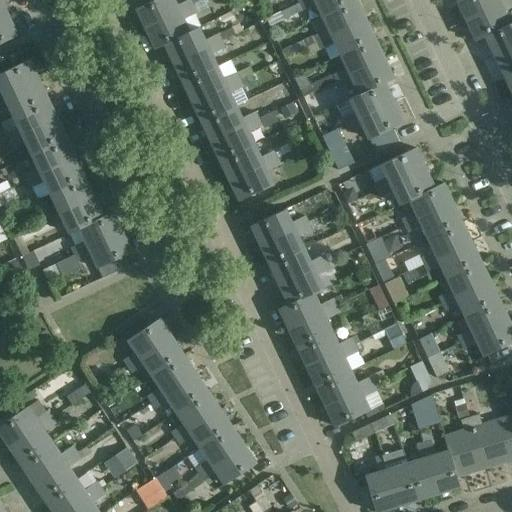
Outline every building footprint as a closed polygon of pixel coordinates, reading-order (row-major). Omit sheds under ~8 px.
[(188,0),(177,6),(173,0),(154,0),(136,9),(145,29),(193,6),(190,0),(188,0)] [(316,5),(322,17),(356,0),(306,0),(299,3),(281,12),(284,20),(316,5)] [(356,0),(322,17),(328,29),(315,35),(318,42),(366,20),(356,0)] [(466,21),(510,0),(459,0),(457,1),(466,21)] [(511,0),(510,0),(466,21),(476,41),(485,36),(510,24),(504,11),(511,7),(511,0)] [(203,1),(193,6),(197,13),(208,8),(205,1),(203,2),(203,1)] [(199,28),(198,27),(189,31),(183,20),(197,13),(193,6),(145,29),(155,48),(199,28)] [(0,19),(0,43),(17,36),(8,16),(0,19)] [(318,42),(321,49),(335,43),(341,56),(375,39),(366,20),(318,42)] [(495,56),(511,47),(511,22),(510,24),(485,36),(494,56),(495,56)] [(155,48),(155,49),(164,45),(173,63),(221,41),(218,33),(205,40),(199,28),(155,48)] [(308,47),(314,44),(311,37),(301,41),(305,48),(308,47)] [(334,74),(337,81),(384,59),(375,39),(341,56),(347,68),(334,74)] [(173,63),(183,83),(218,66),(212,54),(225,48),(221,41),(173,63)] [(321,49),(318,42),(314,44),(308,47),(311,54),(321,49)] [(290,46),(280,51),(284,58),(294,54),(290,46)] [(511,47),(495,56),(504,76),(511,71),(511,47)] [(384,59),(337,81),(340,89),(354,82),(359,94),(384,83),(394,79),(384,59)] [(0,89),(0,97),(38,80),(29,60),(0,74),(0,73),(0,87),(1,89),(0,89)] [(183,83),(192,103),(240,80),(237,73),(224,79),(218,66),(183,83)] [(252,74),(243,78),(246,85),(255,80),(252,74)] [(38,80),(0,97),(0,107),(8,104),(13,115),(48,99),(39,80),(38,80)] [(192,103),(201,122),(236,106),(230,93),(243,87),(240,80),(192,103)] [(384,83),(359,94),(349,99),(356,112),(343,118),(346,125),(394,103),(384,83)] [(6,135),(9,141),(57,118),(48,99),(13,115),(20,129),(6,135)] [(293,103),(280,109),(285,118),(297,112),(293,103)] [(394,103),(346,125),(350,133),(363,126),(369,139),(403,123),(394,103)] [(201,122),(211,142),(258,119),(255,112),(242,118),(236,106),(201,122)] [(26,142),(31,154),(66,138),(57,118),(9,141),(12,148),(26,142)] [(255,145),(248,132),(261,126),(258,119),(211,142),(220,161),(255,145)] [(349,161),(335,131),(324,136),(336,167),(349,161)] [(66,138),(31,154),(38,167),(24,174),(27,180),(75,157),(66,139),(66,138)] [(288,144),(273,151),(277,158),(291,151),(288,144)] [(277,158),(273,151),(260,157),(255,145),(220,161),(229,180),(277,158)] [(377,190),(425,167),(415,148),(381,164),(387,177),(374,184),(377,190)] [(75,157),(27,180),(31,188),(44,182),(50,193),(85,177),(76,158),(75,157)] [(229,180),(239,201),(273,184),(267,171),(280,165),(277,158),(229,180)] [(425,167),(377,190),(380,198),(394,191),(401,205),(410,201),(434,187),(425,167)] [(43,213),(46,219),(94,196),(85,177),(50,193),(56,206),(43,213)] [(7,181),(0,184),(0,193),(10,188),(7,181)] [(402,219),(405,225),(453,203),(443,183),(434,187),(410,201),(416,213),(402,219)] [(348,189),(342,192),(347,203),(358,198),(355,191),(348,189)] [(7,191),(0,194),(0,207),(12,201),(7,191)] [(94,196),(46,219),(50,227),(63,221),(69,233),(78,229),(103,216),(94,197),(94,196)] [(453,203),(405,225),(409,233),(422,227),(428,238),(462,222),(453,203)] [(260,245),(308,223),(305,217),(292,223),(285,209),(251,226),(260,245)] [(75,254),(122,232),(113,212),(103,216),(78,229),(84,241),(71,247),(75,254)] [(421,258),(424,264),(471,242),(462,222),(428,239),(434,252),(421,258)] [(260,246),(269,265),(304,248),(298,236),(311,230),(308,223),(260,245),(260,246)] [(122,232),(75,255),(78,262),(91,255),(98,268),(132,252),(122,232)] [(471,242),(424,264),(427,272),(441,265),(447,278),(481,261),(471,242)] [(270,265),(279,284),(326,261),(323,255),(310,262),(304,248),(269,265),(270,265)] [(387,259),(383,249),(371,255),(375,264),(385,260),(387,259)] [(33,252),(22,257),(28,270),(39,264),(33,252)] [(75,254),(56,263),(63,277),(81,268),(78,262),(75,255),(75,254)] [(23,274),(16,259),(2,266),(9,281),(23,274)] [(384,283),(394,279),(385,260),(375,264),(384,283)] [(326,261),(279,284),(288,304),(313,293),(322,289),(316,276),(330,269),(327,262),(326,261)] [(481,261),(447,278),(453,291),(439,297),(442,303),(490,281),(481,261)] [(63,277),(56,263),(41,270),(48,284),(63,277)] [(394,279),(384,283),(393,303),(407,296),(399,277),(394,279)] [(490,281),(442,303),(446,311),(459,305),(465,317),(499,300),(490,281)] [(313,293),(288,304),(279,308),(288,328),(336,306),(333,299),(319,305),(313,293)] [(509,320),(499,300),(465,317),(471,330),(458,336),(461,343),(509,320)] [(288,328),(298,348),(332,332),(326,319),(339,313),(336,306),(288,328)] [(128,366),(171,337),(159,318),(127,340),(135,352),(123,360),(128,366)] [(511,327),(509,320),(461,343),(464,350),(478,344),(484,356),(511,342),(511,327)] [(397,324),(385,329),(394,349),(406,344),(397,324)] [(332,332),(298,348),(307,367),(354,345),(351,338),(338,344),(332,332)] [(438,347),(431,333),(430,334),(418,339),(424,354),(438,347)] [(152,376),(183,355),(171,337),(128,366),(132,373),(144,365),(152,376)] [(354,345),(307,367),(316,387),(351,371),(364,365),(354,345)] [(440,353),(427,359),(435,377),(449,371),(440,353)] [(196,373),(183,355),(152,376),(160,388),(147,396),(152,402),(196,373)] [(431,381),(422,362),(409,367),(421,393),(427,390),(431,381)] [(371,376),(370,377),(373,384),(386,378),(382,370),(370,375),(371,376)] [(316,387),(326,407),(373,384),(370,377),(357,383),(351,371),(316,387)] [(175,412),(208,391),(196,373),(152,402),(156,409),(168,401),(175,412)] [(511,415),(501,418),(511,452),(511,376),(509,377),(511,388),(511,415)] [(468,406),(491,400),(485,378),(462,384),(468,406)] [(335,427),(383,404),(373,384),(326,407),(335,427)] [(67,397),(72,404),(89,393),(85,385),(67,397)] [(434,395),(436,403),(453,398),(451,390),(434,395)] [(220,409),(208,391),(175,412),(183,424),(171,432),(176,438),(220,409)] [(435,409),(431,395),(411,404),(415,416),(435,409)] [(0,433),(9,446),(53,416),(48,409),(46,411),(37,399),(0,424),(0,433)] [(456,407),(460,419),(469,416),(465,404),(456,407)] [(232,427),(220,409),(176,438),(180,445),(192,437),(200,448),(232,427)] [(371,422),(374,432),(394,423),(393,420),(390,414),(371,422)] [(501,460),(511,456),(511,452),(501,418),(482,424),(479,414),(470,417),(485,468),(502,463),(501,460)] [(9,446),(21,464),(53,442),(45,431),(57,423),(53,416),(9,446)] [(444,436),(448,451),(456,474),(468,470),(469,473),(485,468),(470,417),(461,420),(464,430),(444,436)] [(374,432),(371,422),(370,423),(370,424),(351,433),(355,442),(374,434),(374,433),(374,432)] [(135,424),(126,430),(133,440),(142,434),(135,424)] [(244,445),(232,427),(200,448),(208,460),(196,468),(200,474),(244,445)] [(430,430),(420,433),(423,443),(431,441),(433,440),(430,430)] [(460,487),(456,474),(448,451),(435,455),(431,441),(423,443),(439,493),(460,487)] [(53,442),(21,464),(33,482),(76,453),(72,446),(61,454),(53,442)] [(418,500),(439,493),(423,443),(416,445),(421,460),(407,464),(418,500)] [(256,463),(244,445),(200,474),(172,493),(172,494),(173,494),(177,501),(205,482),(204,481),(216,472),(225,484),(256,463)] [(389,453),(382,456),(397,506),(418,500),(407,464),(403,449),(389,453)] [(130,452),(119,460),(126,471),(138,464),(130,452)] [(76,453),(33,482),(45,500),(76,479),(69,467),(81,459),(76,453)] [(378,511),(397,506),(382,456),(375,458),(379,472),(365,476),(375,511),(378,511)] [(156,463),(149,468),(156,478),(162,473),(156,463)] [(154,479),(164,493),(171,488),(169,484),(180,477),(173,466),(162,473),(156,478),(154,479)] [(76,479),(45,500),(52,511),(65,511),(100,489),(96,482),(84,490),(76,479)] [(164,493),(154,479),(136,491),(148,509),(167,497),(164,493)] [(249,491),(256,501),(262,497),(256,487),(249,491)] [(65,511),(98,511),(93,503),(105,495),(100,489),(65,511)] [(284,499),(290,509),(297,504),(291,494),(284,499)]
